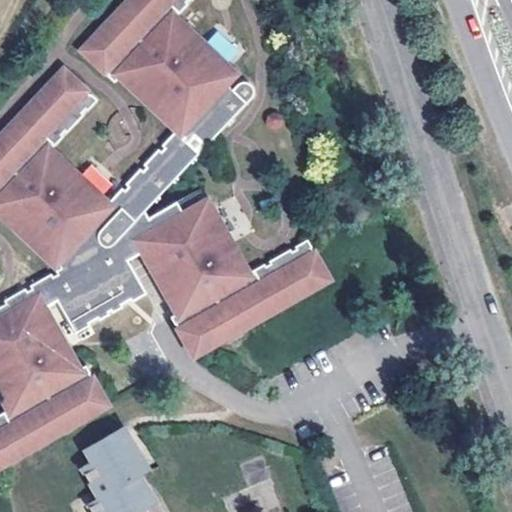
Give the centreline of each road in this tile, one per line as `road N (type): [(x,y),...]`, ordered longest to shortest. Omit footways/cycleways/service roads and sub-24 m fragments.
road 1 (unclassified): [(376,0),(511,422)]
road 2 (primary): [(451,0),(511,145)]
